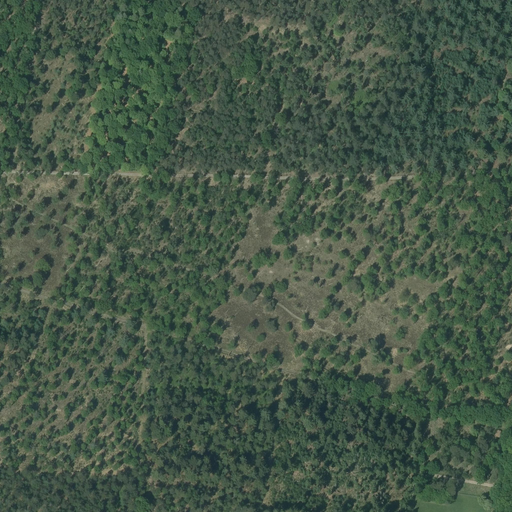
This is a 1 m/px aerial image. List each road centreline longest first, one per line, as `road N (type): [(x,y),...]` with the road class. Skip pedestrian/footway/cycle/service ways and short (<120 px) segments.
road 1 (unknown): [(9,174),(374,179),(511,171)]
road 2 (track): [(0,284),(425,412)]
road 3 (track): [(0,465),(141,470),(146,328)]
road 4 (track): [(313,0),(264,176)]
road 5 (track): [(42,0),(9,174)]
road 6 (track): [(511,487),(425,476),(414,486),(411,511)]
road 7 (track): [(511,57),(474,173)]
